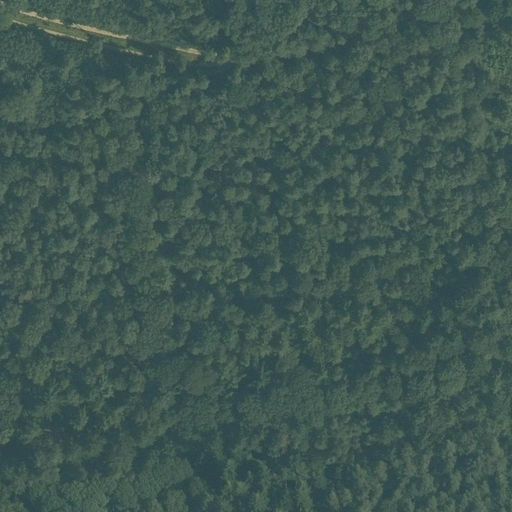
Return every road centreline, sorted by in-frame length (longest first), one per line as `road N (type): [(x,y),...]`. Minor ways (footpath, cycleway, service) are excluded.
road 1 (track): [(0,439),(511,338)]
road 2 (track): [(104,105),(170,511)]
road 3 (track): [(456,0),(511,344)]
road 4 (track): [(464,0),(225,63)]
road 5 (track): [(225,63),(0,138)]
road 6 (track): [(225,63),(0,0)]
